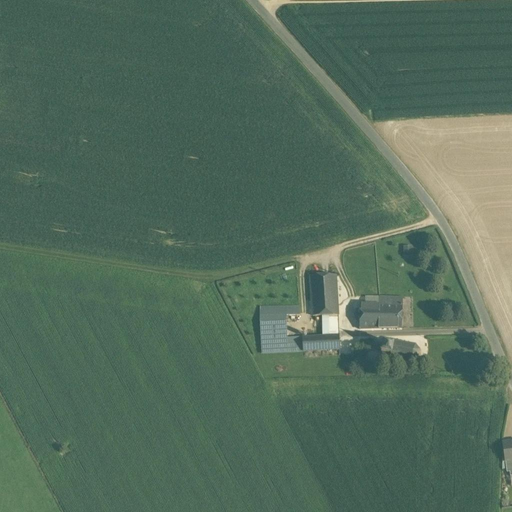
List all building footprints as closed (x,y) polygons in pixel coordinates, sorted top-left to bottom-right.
[(404,256),(413,256),(412,246),(404,246),(404,256)] [(336,276),(310,276),(313,316),(322,316),(326,316),(328,336),(339,336),(336,276)] [(403,298),(379,297),(379,305),(360,305),(359,330),(401,329),(403,298)] [(299,307),(260,307),(262,354),(303,352),(302,338),(286,338),(285,316),(299,316),(299,307)] [(323,337),(302,338),(303,352),(340,350),(339,336),(328,336),(323,337)] [(409,343),(407,343),(407,345),(402,344),(402,342),(401,342),(400,343),(394,342),(394,341),(392,341),(393,343),(393,344),(383,342),(380,353),(390,355),(390,357),(389,358),(390,359),(391,358),(397,359),(397,360),(399,361),(399,359),(404,360),(404,361),(405,362),(406,360),(411,361),(411,363),(413,363),(412,361),(417,359),(418,360),(419,359),(418,357),(419,352),(420,352),(420,351),(419,351),(415,347),(416,345),(415,344),(414,346),(409,345),(409,343)] [(511,441),(503,442),(502,463),(505,463),(505,462),(511,460),(511,453),(511,444),(511,441)]
